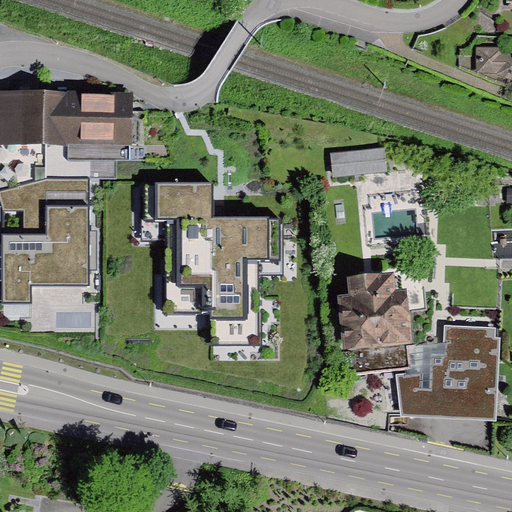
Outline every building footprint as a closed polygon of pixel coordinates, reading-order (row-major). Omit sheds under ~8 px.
[(478,53),(478,72),(498,73),(511,79),(511,52),(504,53),(504,46),(477,46),(478,53)] [(135,98),(0,95),(0,147),(134,150),(135,98)] [(386,150),(330,156),(333,182),(389,175),(386,150)] [(47,182),(0,195),(0,199),(4,213),(2,308),(32,309),(32,291),(90,291),(90,182),(47,182)] [(215,188),(158,189),(159,224),(169,224),(170,317),(212,316),(212,352),(262,351),(261,268),(282,267),(281,223),(223,224),(216,224),(215,188)] [(393,278),(355,281),(356,300),(343,301),(347,351),(413,346),(409,297),(395,298),(393,278)] [(434,375),(397,376),(402,419),(496,424),(500,331),(445,329),(443,356),(434,357),(434,375)] [(380,511),(342,502),(339,511),(380,511)]
